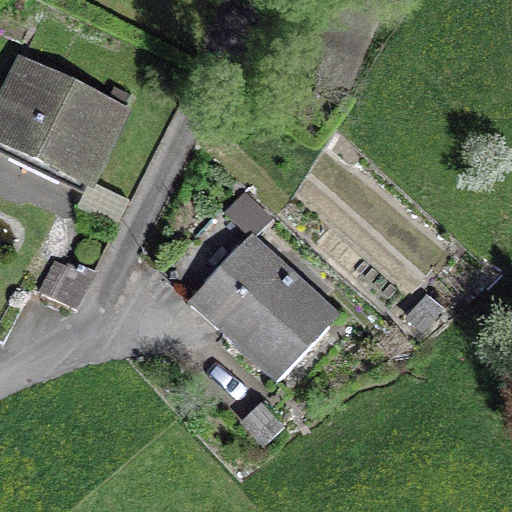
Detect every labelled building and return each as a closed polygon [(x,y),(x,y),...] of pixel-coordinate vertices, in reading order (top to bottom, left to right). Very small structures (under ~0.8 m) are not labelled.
[(20,69),(0,111),(0,149),(86,191),(121,117),(20,69)] [(249,238),(186,305),(275,387),(341,315),(257,237),(274,219),(245,192),(224,215),(249,238)] [(76,273),(54,261),(38,293),(77,312),(96,274),(79,266),(76,273)] [(0,347),(28,292),(29,291),(0,276),(0,347)] [(284,428),(261,405),(239,426),(262,450),(284,428)]
